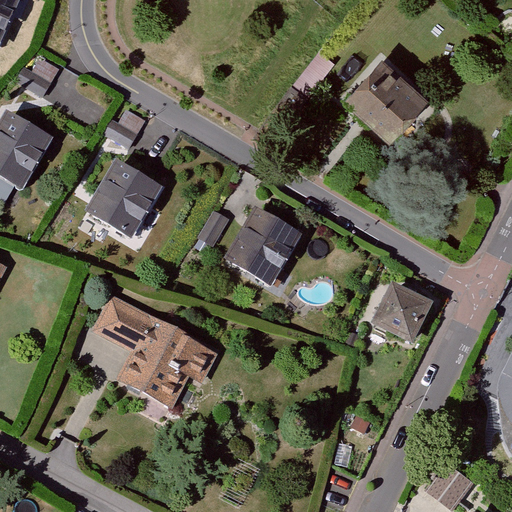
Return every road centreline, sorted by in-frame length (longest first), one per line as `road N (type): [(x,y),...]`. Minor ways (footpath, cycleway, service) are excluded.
road 1 (residential): [(84,0),(85,39),(98,70),(127,93),(481,301)]
road 2 (residential): [(481,301),(382,511)]
